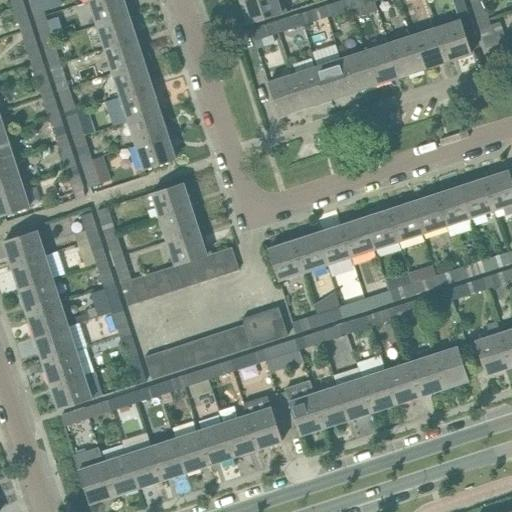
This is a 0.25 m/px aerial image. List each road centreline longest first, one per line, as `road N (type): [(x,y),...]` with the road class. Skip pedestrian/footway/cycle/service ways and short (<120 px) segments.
road 1 (residential): [(511,125),(248,208),(181,0)]
road 2 (tertiary): [(511,420),(230,511)]
road 3 (tertiary): [(316,511),(511,449)]
road 4 (residential): [(46,511),(0,369)]
